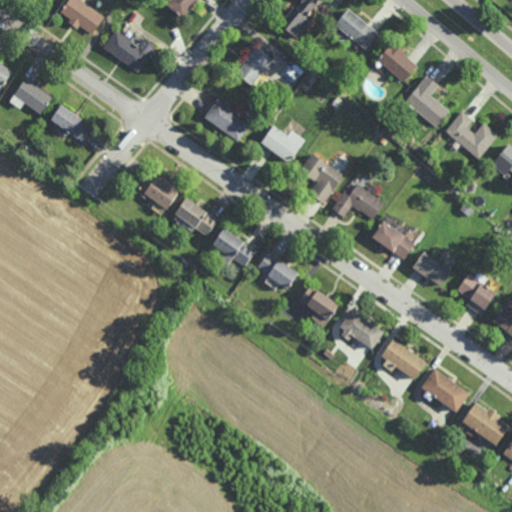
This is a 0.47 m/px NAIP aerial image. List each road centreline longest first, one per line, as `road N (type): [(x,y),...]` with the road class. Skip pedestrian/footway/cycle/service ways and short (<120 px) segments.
road 1 (residential): [(0,15),(511,381)]
road 2 (residential): [(247,0),(86,195)]
road 3 (tertiary): [(403,0),(511,91)]
